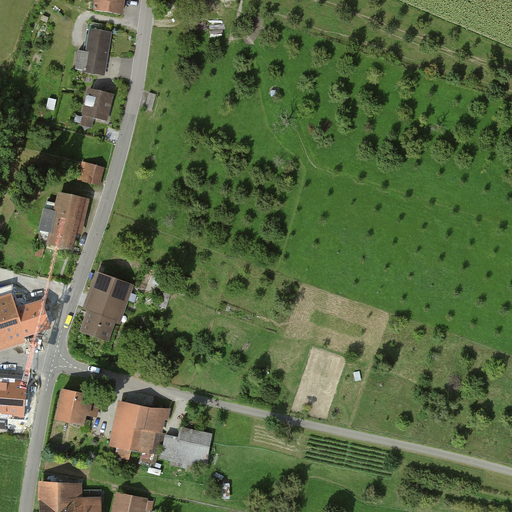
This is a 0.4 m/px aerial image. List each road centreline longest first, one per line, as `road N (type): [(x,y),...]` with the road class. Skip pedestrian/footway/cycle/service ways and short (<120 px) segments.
road 1 (residential): [(58,360),(511,470)]
road 2 (residential): [(149,0),(122,151),(58,360)]
road 3 (residential): [(58,360),(26,511)]
